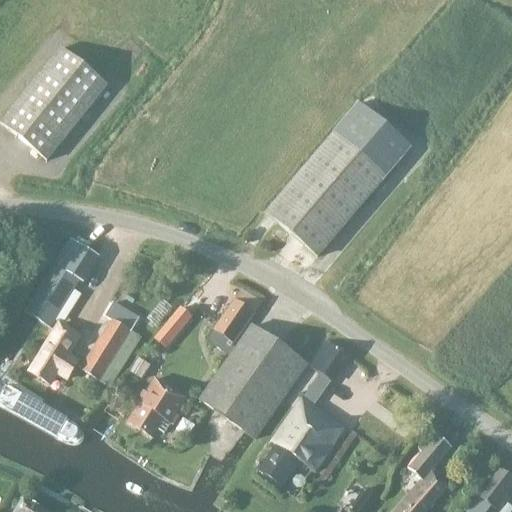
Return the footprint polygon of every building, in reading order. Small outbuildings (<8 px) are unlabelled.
[(59,51),(0,124),(0,126),(46,163),(106,89),(59,51)] [(358,106),(265,215),(317,259),(409,150),(358,106)] [(50,331),(80,282),(82,284),(98,259),(69,241),(54,265),(23,313),(50,331)] [(189,316),(203,297),(192,289),(178,307),(189,316)] [(151,341),(172,312),(150,295),(129,325),(151,341)] [(109,392),(141,342),(117,326),(126,311),(110,301),(101,316),(111,323),(79,372),(109,392)] [(225,356),(232,347),(254,316),(234,302),(206,342),(225,356)] [(190,319),(179,310),(154,341),(165,350),(190,319)] [(28,375),(48,387),(56,375),(67,382),(77,366),(66,359),(79,340),(59,327),(28,375)] [(200,402),(254,441),(306,368),(252,329),(200,402)] [(325,345),(308,369),(329,384),(346,359),(325,345)] [(138,360),(129,374),(141,382),(150,368),(138,360)] [(155,382),(128,426),(152,441),(157,432),(164,436),(186,400),(155,382)] [(276,449),(259,475),(281,490),(299,464),(314,474),(342,432),(301,403),(271,445),(276,449)] [(426,511),(447,489),(430,475),(450,451),(436,438),(408,471),(422,482),(396,511),(426,511)] [(511,480),(499,470),(492,480),(478,499),(494,511),(511,486),(511,480)] [(354,511),(374,511),(383,500),(369,490),(354,511)] [(38,511),(22,501),(15,511),(38,511)]
